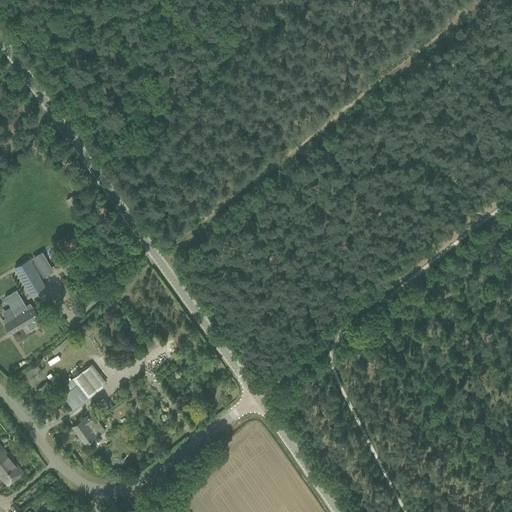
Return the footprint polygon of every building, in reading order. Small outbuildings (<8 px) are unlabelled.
[(61,265),(65,272),(80,263),(77,256),(61,265)] [(14,267),(30,294),(45,285),(29,258),(14,267)] [(17,289),(7,295),(16,311),(2,319),(10,333),(26,323),(29,329),(41,322),(38,317),(38,316),(30,302),(26,305),(25,303),(22,297),(21,297),(17,289)] [(30,378),(42,369),(37,362),(25,372),(30,378)] [(72,378),(87,398),(106,383),(91,363),(72,378)] [(38,388),(52,407),(60,402),(66,398),(63,394),(59,397),(55,392),(61,388),(56,380),(50,384),(47,381),(38,388)] [(105,429),(93,412),(72,426),(84,443),(105,429)] [(0,477),(6,485),(15,478),(23,471),(0,443),(0,477)]
